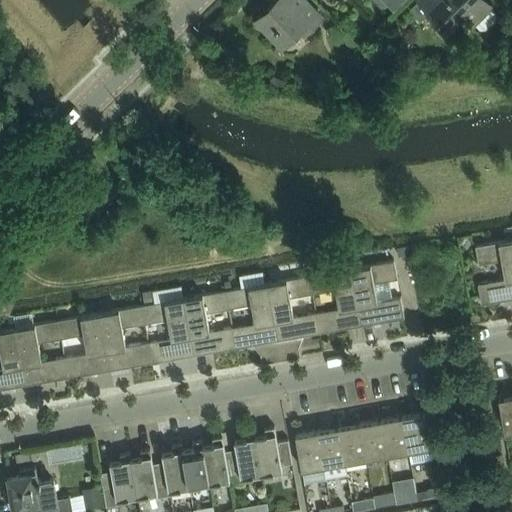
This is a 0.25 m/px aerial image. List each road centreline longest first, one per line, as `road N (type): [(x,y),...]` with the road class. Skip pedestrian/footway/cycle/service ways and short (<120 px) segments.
road 1 (residential): [(0,422),(511,335)]
road 2 (tertiary): [(0,201),(195,0)]
